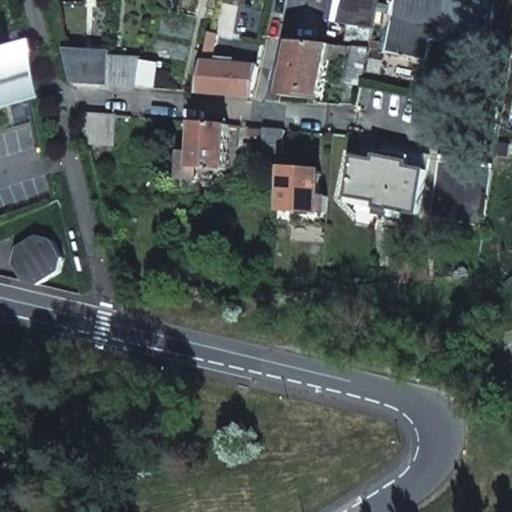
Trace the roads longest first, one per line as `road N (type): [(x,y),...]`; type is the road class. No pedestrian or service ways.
road 1 (residential): [(360,511),(427,470),(434,429),(421,405),(0,301)]
road 2 (unknown): [(49,99),(258,117),(285,0)]
road 3 (track): [(399,394),(511,451)]
